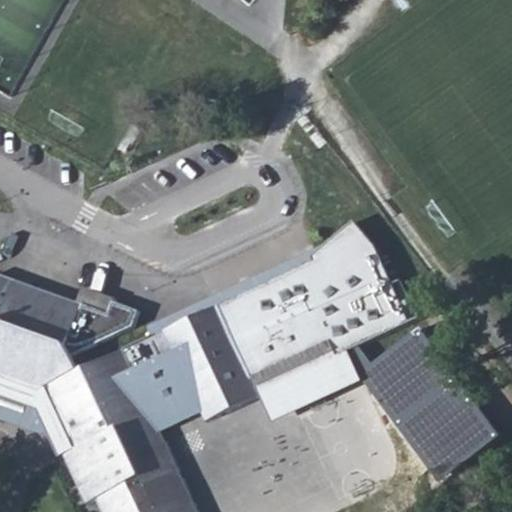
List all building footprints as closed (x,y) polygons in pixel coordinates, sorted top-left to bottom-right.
[(315,262),(150,329),(76,358),(70,343),(136,328),(142,312),(117,303),(112,315),(80,304),(0,275),(0,397),(37,411),(39,415),(41,414),(51,434),(63,459),(68,457),(90,505),(100,501),(105,511),(201,511),(164,433),(161,426),(201,407),(204,414),(209,423),(263,397),(255,380),(332,343),(340,358),(352,353),(421,320),(403,282),(395,285),(378,248),(329,245),(314,258),(315,262)] [(314,258),(329,245),(146,319),(150,329),(315,262),(314,258)] [(85,288),(80,304),(112,315),(117,303),(118,300),(85,288)] [(255,380),(263,397),(276,425),(366,383),(352,353),(340,358),(332,343),(255,380)] [(0,419),(45,436),(51,434),(41,414),(39,415),(37,411),(0,397),(0,419)] [(161,426),(164,433),(204,414),(201,407),(161,426)]
